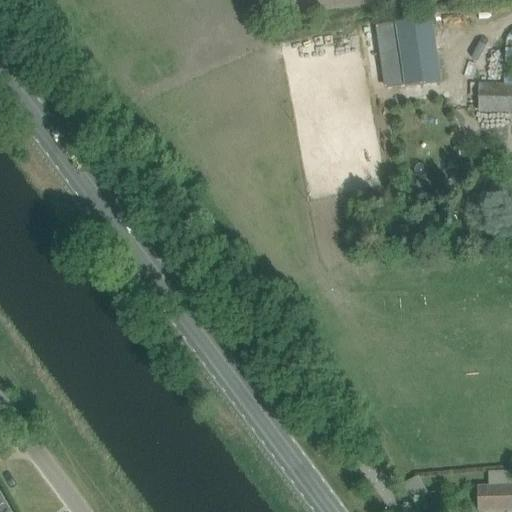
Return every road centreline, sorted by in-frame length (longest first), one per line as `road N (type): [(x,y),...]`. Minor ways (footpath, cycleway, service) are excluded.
road 1 (tertiary): [(329,511),(0,70)]
road 2 (unclassified): [(80,511),(0,403)]
